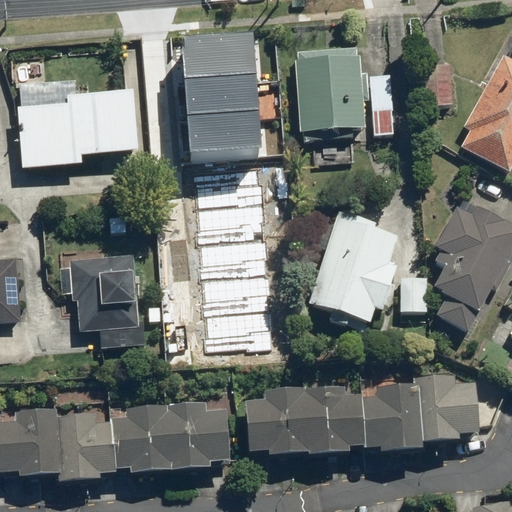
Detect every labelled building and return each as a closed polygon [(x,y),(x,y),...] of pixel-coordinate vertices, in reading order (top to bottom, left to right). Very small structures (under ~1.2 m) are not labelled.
[(254,32),(184,36),(187,79),(257,74),(254,32)] [(473,135),(464,151),(511,177),(511,61),(506,58),(465,131),(473,135)] [(364,60),(297,64),(302,139),(369,134),(364,60)] [(453,67),(432,67),(432,109),(453,109),(453,67)] [(257,74),(187,79),(189,114),(260,109),(257,74)] [(397,78),(373,78),(374,140),(397,139),(397,78)] [(71,108),(21,112),(26,174),(86,169),(85,160),(143,156),(138,95),(71,100),(71,108)] [(260,109),(189,114),(192,150),(262,145),(260,109)] [(448,273),(436,294),(450,301),(439,320),(472,338),(511,266),(511,227),(482,211),(477,221),(459,212),(437,252),(444,256),(437,268),(448,273)] [(341,215),(312,309),(374,328),(379,314),(388,316),(402,271),(393,268),(402,239),(378,232),(379,226),(341,215)] [(289,255),(244,256),(245,299),(290,298),(289,255)] [(80,304),(82,336),(102,335),(103,352),(148,349),(146,326),(141,326),(137,260),(72,264),(72,271),(62,272),(63,298),(74,297),(74,304),(80,304)] [(0,327),(24,326),(19,263),(0,264),(0,327)] [(430,281),(402,281),(401,315),(429,315),(430,281)] [(380,403),(367,404),(371,454),(386,453),(386,458),(428,454),(428,448),(465,445),(464,440),(484,438),(480,389),(460,391),(459,382),(419,385),(419,391),(379,394),(380,403)] [(270,406),(248,408),(251,459),(274,457),(275,460),(313,458),(313,460),(355,458),(354,452),(369,451),(366,401),(349,402),(349,394),(311,397),(311,394),(269,397),(270,406)] [(129,424),(118,425),(122,475),(135,474),(135,479),(215,472),(215,468),(235,466),(231,416),(210,418),(210,409),(128,416),(129,424)] [(0,479),(24,478),(24,483),(62,479),(63,488),(104,484),(104,480),(120,478),(116,428),(100,430),(99,421),(62,424),(61,416),(16,419),(17,427),(0,428),(0,479)]
